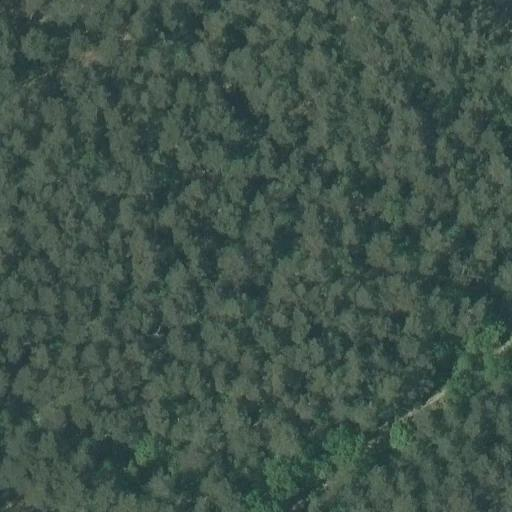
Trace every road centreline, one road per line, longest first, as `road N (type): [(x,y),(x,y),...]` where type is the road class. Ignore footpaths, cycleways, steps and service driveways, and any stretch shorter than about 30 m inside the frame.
road 1 (unknown): [(299,507),(257,421),(257,389),(272,354),(255,267),(273,147)]
road 2 (unknown): [(150,0),(112,53),(0,110)]
